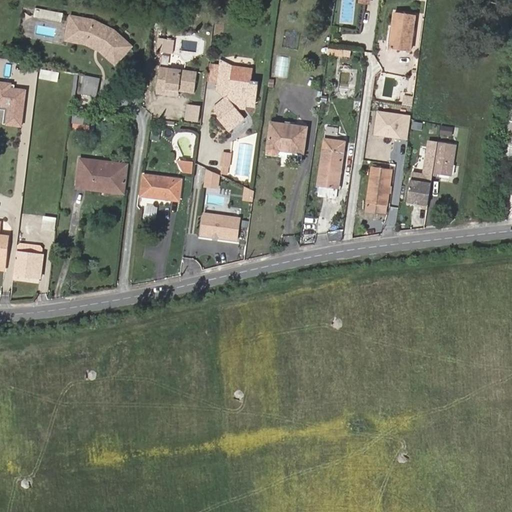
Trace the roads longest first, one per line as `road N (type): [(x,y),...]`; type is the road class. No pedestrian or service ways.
road 1 (unclassified): [(0,314),(127,299),(346,249),(511,229)]
road 2 (unknown): [(127,299),(154,51)]
road 3 (unknown): [(346,249),(370,74),(408,54)]
